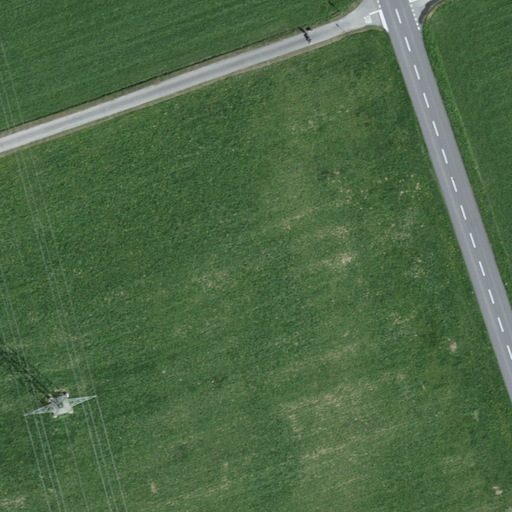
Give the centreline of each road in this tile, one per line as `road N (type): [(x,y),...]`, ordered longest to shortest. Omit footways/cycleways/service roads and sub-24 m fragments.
road 1 (unclassified): [(0,144),(395,6)]
road 2 (tertiary): [(395,6),(511,360)]
